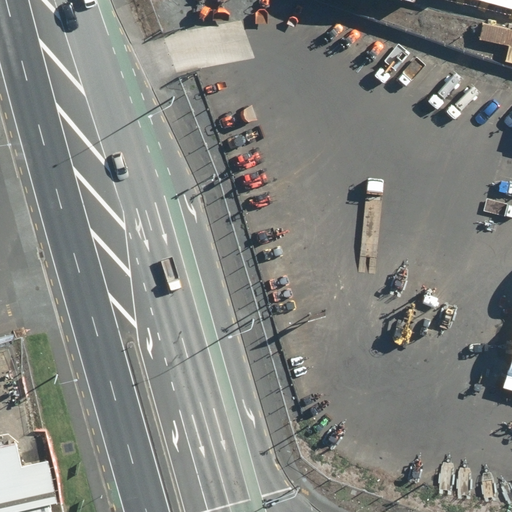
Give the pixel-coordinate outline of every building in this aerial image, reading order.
[(475,0),(432,0),(431,7),(471,17),(475,0)] [(511,0),(488,0),(485,15),(511,20),(511,0)] [(511,27),(481,20),(476,38),(508,46),(505,60),(511,61),(511,27)] [(18,436),(0,439),(0,502),(30,496),(18,436)] [(0,502),(0,511),(32,511),(30,496),(0,502)]
